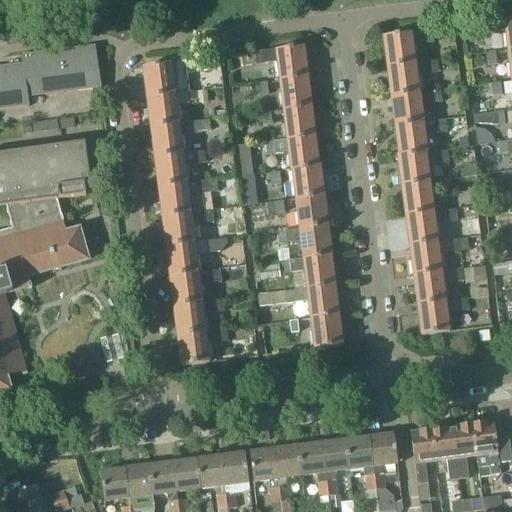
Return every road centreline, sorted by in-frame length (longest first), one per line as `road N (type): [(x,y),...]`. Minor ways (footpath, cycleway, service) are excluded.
road 1 (residential): [(342,27),(141,49),(118,72),(161,424)]
road 2 (residential): [(342,27),(395,393)]
road 3 (tertiary): [(161,424),(395,393)]
road 4 (residential): [(511,3),(342,27)]
road 5 (tertiary): [(0,446),(161,424)]
